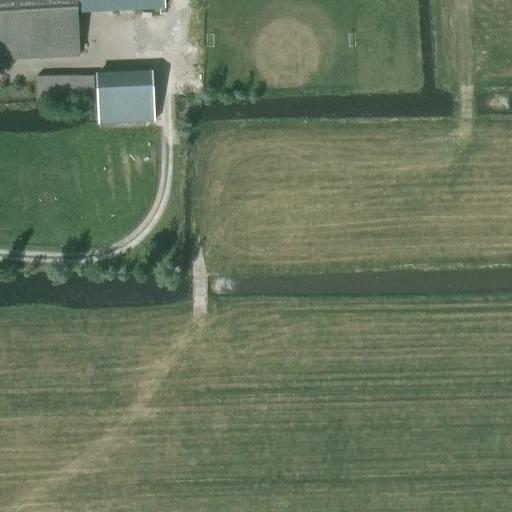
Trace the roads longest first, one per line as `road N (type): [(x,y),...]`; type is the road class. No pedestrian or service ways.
road 1 (track): [(465,0),(465,126),(246,156),(198,244)]
road 2 (track): [(162,55),(163,190),(144,230),(106,253),(58,261),(0,255)]
road 3 (track): [(198,310),(159,412),(7,511)]
road 4 (unknown): [(0,66),(162,55)]
